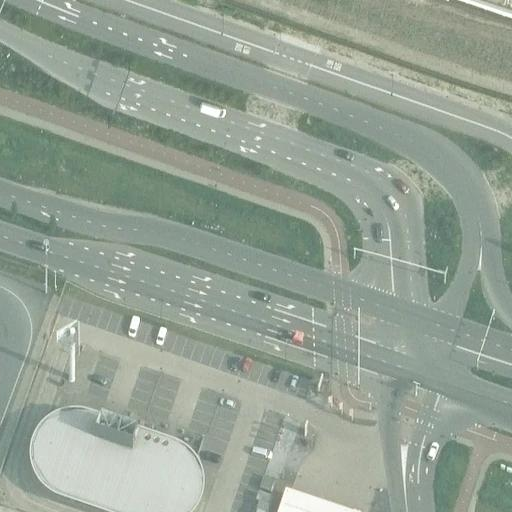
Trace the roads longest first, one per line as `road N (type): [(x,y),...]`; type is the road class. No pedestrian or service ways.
road 1 (secondary): [(0,31),(70,68),(351,170),(383,190),(396,215),(403,313)]
road 2 (secondary): [(476,242),(463,188),(441,155),(369,121),(35,0)]
road 3 (secondary): [(403,313),(160,234),(96,227),(0,193)]
road 4 (secondary): [(0,236),(396,365)]
road 5 (unclassified): [(396,365),(390,445),(405,511)]
road 6 (unclassified): [(408,511),(440,379)]
